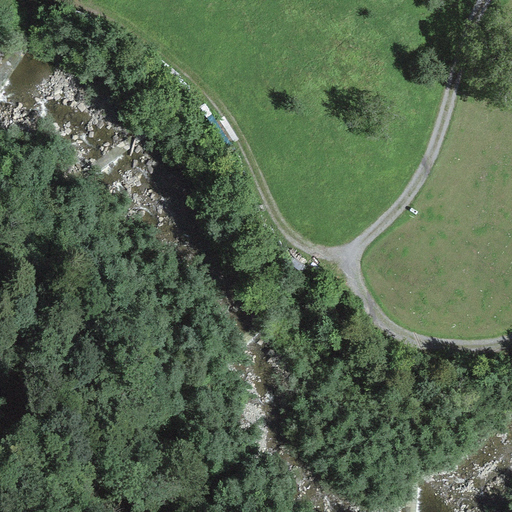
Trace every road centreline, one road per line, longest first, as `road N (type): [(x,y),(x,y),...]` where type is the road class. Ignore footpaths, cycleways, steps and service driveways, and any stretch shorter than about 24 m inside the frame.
road 1 (track): [(353,255),(426,165),(485,0)]
road 2 (track): [(353,255),(356,283),(388,327),(442,345),(511,340)]
